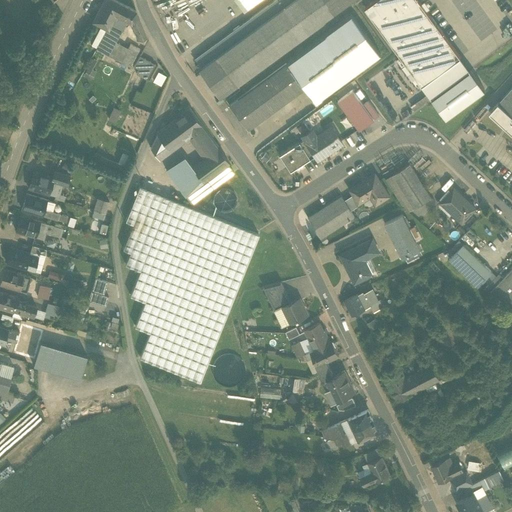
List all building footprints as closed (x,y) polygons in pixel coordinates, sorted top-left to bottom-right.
[(135,11),(115,0),(103,0),(93,20),(108,28),(115,14),(117,16),(128,21),(132,24),(137,15),(135,11)] [(275,0),(209,48),(236,85),(352,0),(275,0)] [(236,0),(243,9),(256,0),(236,0)] [(460,57),(418,0),(375,0),(365,8),(401,56),(416,78),(412,81),(416,87),(420,84),(422,85),(460,57)] [(146,35),(137,15),(132,24),(133,26),(132,26),(133,30),(135,29),(135,30),(136,38),(143,41),(146,35)] [(352,15),(286,64),(304,89),(314,103),(380,54),(352,15)] [(109,32),(119,37),(128,21),(117,16),(109,32)] [(107,30),(97,49),(109,56),(116,42),(119,37),(109,32),(107,30)] [(128,48),(116,42),(109,56),(129,67),(139,49),(130,44),(128,48)] [(236,85),(209,48),(195,59),(222,96),(236,85)] [(93,70),(98,59),(103,62),(106,56),(97,52),(83,77),(91,81),(96,72),(93,70)] [(155,64),(139,56),(133,66),(139,69),(149,75),(155,64)] [(401,56),(396,60),(411,81),(412,81),(416,78),(401,56)] [(431,98),(470,70),(460,57),(422,85),(431,98)] [(286,64),(238,99),(256,124),(304,89),(286,64)] [(149,75),(139,69),(136,74),(147,80),(149,75)] [(470,70),(431,98),(446,118),(485,90),(470,70)] [(511,86),(498,102),(511,115),(511,86)] [(337,101),(359,130),(374,119),(363,104),(352,90),(337,101)] [(413,109),(429,99),(426,95),(410,105),(413,109)] [(256,124),(238,99),(229,106),(247,131),(256,124)] [(363,104),(374,119),(379,115),(368,101),(363,104)] [(511,115),(498,102),(488,112),(505,127),(511,133),(511,115)] [(115,136),(120,109),(110,107),(108,121),(113,122),(111,135),(115,136)] [(190,110),(175,121),(187,136),(190,133),(200,126),(201,125),(190,110)] [(175,121),(157,134),(170,151),(173,149),(172,147),(187,136),(175,121)] [(216,148),(200,126),(190,133),(206,155),(216,148)] [(331,127),(315,137),(311,131),(302,137),(304,140),(314,156),(317,160),(342,143),(331,127)] [(314,156),(304,140),(299,143),(309,159),(314,156)] [(299,142),(279,155),(289,172),(309,159),(299,143),(299,142)] [(206,155),(191,166),(203,182),(227,165),(229,164),(217,147),(216,148),(206,155)] [(178,162),(167,170),(185,196),(190,192),(178,176),(185,171),(178,162)] [(431,196),(409,163),(392,174),(414,207),(431,196)] [(203,182),(190,192),(196,201),(234,173),(227,165),(203,182)] [(203,182),(191,166),(185,171),(178,176),(190,192),(203,182)] [(53,177),(34,171),(28,187),(48,193),(52,179),(53,177)] [(67,176),(56,173),(55,180),(63,182),(65,183),(67,176)] [(374,173),(348,190),(357,204),(372,194),(378,203),(389,196),(374,173)] [(55,180),(52,179),(48,193),(55,195),(58,196),(59,194),(63,182),(55,180)] [(258,235),(139,187),(125,221),(133,224),(122,249),(130,252),(125,265),(140,270),(130,295),(145,301),(135,327),(149,333),(139,358),(199,382),(258,235)] [(475,208),(454,188),(440,202),(462,222),(475,208)] [(235,210),(234,190),(214,191),(215,211),(235,210)] [(196,201),(190,192),(185,196),(192,204),(196,201)] [(46,200),(26,194),(22,209),(42,215),(44,209),(46,200)] [(65,196),(59,194),(58,196),(55,195),(53,199),(64,202),(65,196)] [(340,196),(307,218),(321,238),(353,217),(340,196)] [(109,201),(97,198),(93,210),(105,214),(109,201)] [(60,214),(44,209),(42,215),(58,220),(60,214)] [(40,220),(20,214),(15,230),(35,236),(38,229),(40,220)] [(67,216),(60,214),(58,220),(66,222),(67,216)] [(421,249),(402,214),(384,223),(403,259),(421,249)] [(47,222),(40,220),(38,229),(45,231),(47,222)] [(58,226),(47,222),(45,231),(44,233),(55,236),(58,226)] [(98,232),(104,234),(107,225),(100,223),(98,232)] [(471,241),(476,235),(467,228),(463,235),(471,241)] [(372,239),(341,255),(355,283),(370,275),(361,258),(377,250),(372,239)] [(459,240),(451,248),(455,252),(463,244),(459,240)] [(492,272),(463,244),(455,252),(449,259),(478,287),(484,280),(492,272)] [(46,249),(31,245),(30,251),(38,253),(44,255),(46,249)] [(29,253),(10,248),(6,263),(25,269),(26,266),(34,268),(38,253),(30,251),(29,253)] [(401,299),(411,309),(444,270),(434,261),(401,299)] [(511,267),(503,278),(490,291),(511,311),(511,267)] [(24,275),(5,269),(0,283),(19,289),(24,275)] [(47,276),(60,280),(62,274),(48,270),(47,276)] [(492,272),(484,280),(489,284),(496,276),(492,272)] [(489,284),(486,287),(490,291),(503,278),(498,274),(496,276),(489,284)] [(24,275),(19,289),(25,291),(30,277),(24,275)] [(107,282),(96,278),(92,292),(103,295),(107,282)] [(281,282),(264,287),(268,295),(272,293),(286,293),(281,282)] [(50,287),(40,285),(38,296),(47,299),(50,287)] [(511,338),(443,286),(432,299),(511,359),(511,338)] [(17,296),(0,291),(0,307),(13,311),(13,310),(16,300),(17,296)] [(357,295),(356,293),(343,300),(351,315),(371,304),(372,304),(372,303),(367,292),(363,294),(363,292),(357,295)] [(286,293),(272,293),(268,295),(275,310),(282,307),(282,306),(290,302),(286,293)] [(482,341),(424,297),(405,323),(461,366),(472,354),(482,341)] [(290,302),(282,306),(282,307),(275,310),(274,311),(275,313),(283,327),(308,315),(300,299),(297,301),(296,299),(290,302)] [(380,299),(372,303),(372,304),(371,304),(374,310),(384,305),(380,299)] [(37,305),(16,300),(13,310),(34,316),(37,305)] [(56,305),(46,302),(42,316),(51,319),(56,305)] [(13,316),(2,313),(0,319),(11,322),(13,316)] [(324,334),(319,322),(305,329),(311,342),(314,341),(317,348),(330,342),(326,333),(324,334)] [(296,327),(285,332),(289,339),(300,334),(296,327)] [(32,337),(19,333),(20,332),(8,328),(5,338),(16,342),(13,354),(26,358),(30,344),(31,341),(32,337)] [(61,350),(31,341),(30,344),(37,346),(34,358),(32,357),(32,359),(56,366),(61,350)] [(305,354),(299,341),(292,345),(298,358),(305,354)] [(317,348),(310,352),(311,353),(313,352),(315,355),(312,357),(316,365),(317,366),(326,361),(338,355),(331,341),(330,342),(317,348)] [(37,346),(30,344),(26,358),(31,360),(32,359),(32,357),(34,358),(37,346)] [(61,350),(56,366),(64,369),(69,352),(61,350)] [(233,355),(231,355),(228,354),(224,355),(222,356),(221,357),(219,358),(217,359),(216,361),(214,363),(213,365),(213,366),(212,368),(212,371),(212,373),(213,375),(213,377),(214,378),(215,379),(216,381),(217,382),(218,383),(219,384),(221,385),(222,386),(224,386),(226,387),(229,387),(232,387),(235,386),(237,385),(239,384),(240,383),(241,381),(243,379),(244,377),(244,375),(245,374),(245,371),(245,368),(244,366),(243,364),(242,362),(241,360),(239,358),(238,357),(236,356),(234,355),(233,355)] [(443,359),(440,361),(437,356),(430,359),(437,374),(448,369),(443,359)] [(430,359),(429,359),(420,363),(423,369),(416,372),(423,386),(439,378),(437,374),(430,359)] [(326,361),(317,366),(316,365),(320,373),(330,368),(326,361)] [(13,366),(0,362),(0,374),(10,377),(13,366)] [(416,372),(405,378),(397,364),(383,371),(397,400),(423,386),(416,372)] [(330,368),(320,373),(323,381),(333,376),(330,368)] [(348,385),(341,372),(333,376),(323,381),(327,389),(330,387),(337,401),(355,392),(350,383),(348,385)] [(10,377),(0,374),(0,388),(6,391),(11,378),(10,377)] [(457,380),(446,386),(451,395),(473,383),(469,374),(457,381),(457,380)] [(490,383),(475,391),(472,385),(448,398),(457,414),(495,392),(490,383)] [(447,396),(441,400),(450,418),(457,414),(448,398),(447,396)] [(352,397),(336,405),(339,409),(343,410),(356,405),(352,397)] [(368,409),(348,418),(353,429),(373,420),(368,409)] [(373,420),(353,429),(358,440),(378,431),(373,420)] [(345,433),(340,422),(334,425),(339,436),(345,433)] [(334,425),(328,427),(333,439),(339,436),(334,425)] [(345,433),(339,436),(342,443),(344,447),(350,444),(345,433)] [(339,436),(333,439),(336,445),(342,443),(339,436)] [(333,439),(327,442),(331,451),(337,448),(336,445),(333,439)] [(511,441),(496,450),(505,469),(511,465),(511,441)] [(383,456),(368,462),(372,472),(376,481),(391,474),(383,456)] [(449,457),(432,466),(439,482),(463,471),(458,460),(452,463),(449,457)] [(479,463),(469,461),(468,469),(472,469),(478,470),(479,463)] [(372,472),(360,477),(364,486),(376,481),(372,472)] [(481,479),(464,488),(467,494),(484,485),(481,479)] [(481,496),(477,498),(474,493),(457,502),(461,511),(483,511),(490,509),(486,502),(485,502),(481,496)]
